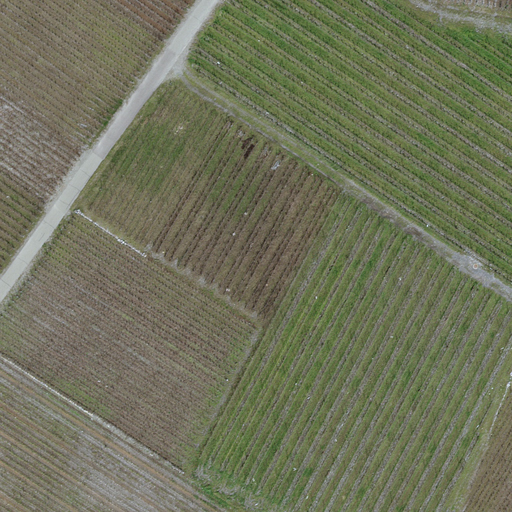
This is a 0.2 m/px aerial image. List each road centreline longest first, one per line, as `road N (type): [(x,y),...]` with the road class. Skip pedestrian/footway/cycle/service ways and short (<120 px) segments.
road 1 (track): [(511,299),(165,69)]
road 2 (track): [(0,301),(213,0)]
